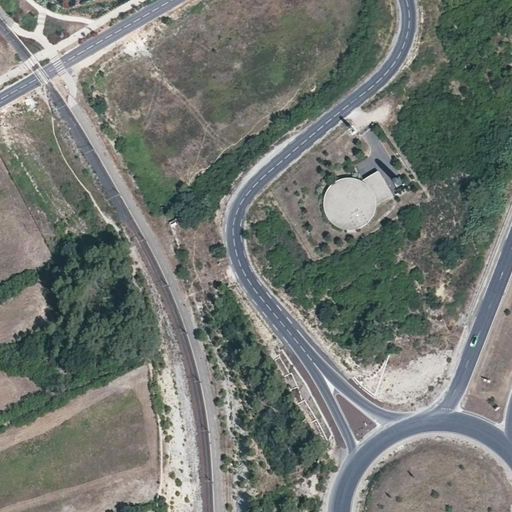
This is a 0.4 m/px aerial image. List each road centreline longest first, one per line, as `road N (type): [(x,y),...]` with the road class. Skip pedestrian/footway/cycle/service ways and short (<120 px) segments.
road 1 (tertiary): [(331,387),(252,288),(236,255),(236,215),(259,176),(384,72),(406,35),(404,0)]
road 2 (residential): [(0,100),(173,0)]
road 3 (primary): [(511,248),(456,391),(430,422)]
